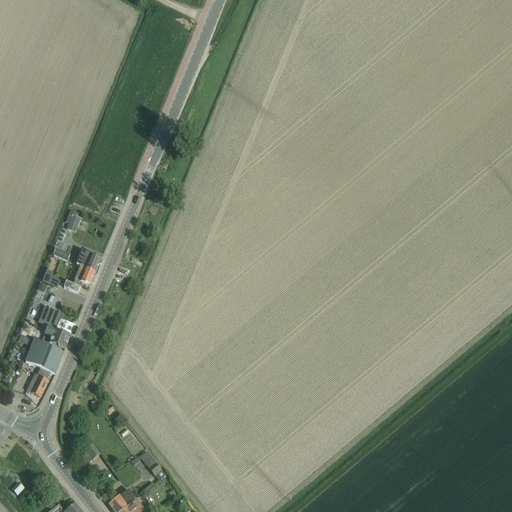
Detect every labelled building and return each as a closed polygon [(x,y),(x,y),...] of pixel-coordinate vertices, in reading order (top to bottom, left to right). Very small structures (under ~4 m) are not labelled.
[(74,234),(79,219),(71,216),(66,230),(74,234)] [(67,261),(69,255),(57,251),(55,257),(67,261)] [(95,274),(101,260),(81,252),(76,266),(81,268),(80,269),(95,274)] [(89,287),(95,274),(80,269),(75,281),(74,285),(66,282),(64,289),(77,294),(81,284),(89,287)] [(57,289),(60,281),(51,278),(50,282),(43,279),(42,283),(57,289)] [(44,294),(47,286),(41,284),(38,291),(44,294)] [(50,322),(48,327),(55,330),(56,327),(67,331),(70,323),(59,319),(60,318),(53,315),(50,322)] [(65,350),(70,336),(55,330),(48,327),(44,336),(52,339),(50,345),(65,350)] [(54,375),(63,353),(54,349),(34,341),(25,364),(40,370),(37,376),(35,375),(31,383),(26,392),(40,398),(48,382),(46,381),(50,373),(54,375)] [(92,460),(100,455),(92,445),(85,450),(92,460)] [(155,478),(156,477),(157,476),(156,476),(161,472),(155,464),(148,469),(155,478)] [(17,496),(24,489),(18,484),(11,491),(17,496)] [(122,511),(137,502),(131,494),(121,501),(118,498),(108,506),(112,511),(122,511)] [(144,511),(137,502),(122,511),(144,511)]
